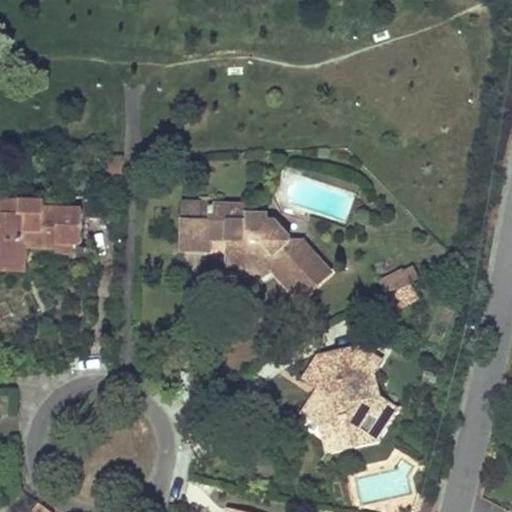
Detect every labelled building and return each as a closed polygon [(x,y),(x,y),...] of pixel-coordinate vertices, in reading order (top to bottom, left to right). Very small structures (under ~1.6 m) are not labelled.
[(123,159),(114,159),(106,159),(105,176),(122,176),(123,159)] [(0,213),(19,214),(20,201),(0,199),(0,213)] [(0,213),(0,261),(24,263),(24,248),(24,242),(37,243),(37,248),(56,249),(56,252),(56,254),(73,256),(74,245),(82,245),(83,211),(45,210),(46,202),(20,201),(19,214),(0,213)] [(211,243),(229,243),(231,216),(240,216),(249,216),(248,207),(210,206),(208,223),(211,223),(211,243)] [(249,216),(240,216),(231,216),(229,243),(228,272),(253,273),(254,267),(267,268),(300,304),(332,275),(303,243),(291,243),(291,239),(276,223),(268,223),(268,217),(249,216)] [(210,254),(210,249),(211,243),(211,223),(208,223),(182,222),(181,253),(210,254)] [(0,272),(23,273),(24,263),(0,261),(0,272)] [(403,276),(400,271),(380,281),(383,286),(403,276)] [(388,296),(408,285),(403,276),(383,286),(388,296)] [(415,298),(408,285),(388,296),(389,298),(395,309),(415,298)] [(397,313),(417,302),(415,298),(395,309),(397,313)] [(351,442),(366,416),(384,427),(395,409),(377,398),(371,376),(379,362),(358,349),(317,358),(304,380),(317,387),(316,389),(321,392),(318,397),(313,394),(299,415),(321,429),(325,441),(328,453),(353,447),(351,442)] [(321,392),(316,389),(313,394),(318,397),(321,392)] [(353,447),(375,442),(384,427),(366,416),(351,442),(353,447)]
